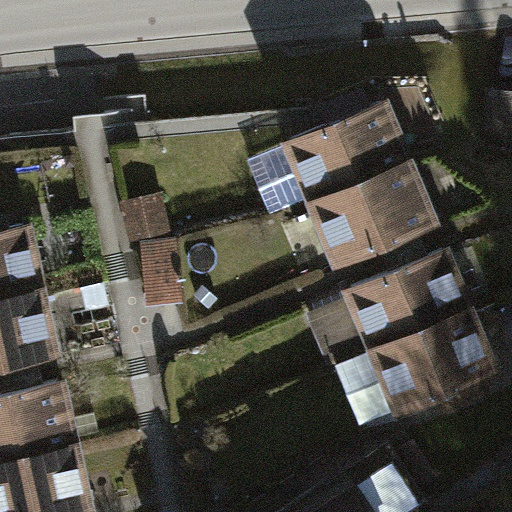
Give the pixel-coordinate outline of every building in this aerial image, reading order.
[(511,93),(497,92),(493,145),(511,146),(511,93)] [(294,145),(255,161),(273,204),(276,210),(315,194),(342,259),(433,222),(383,101),(292,139),(294,145)] [(162,208),(130,215),(135,239),(167,232),(162,208)] [(25,223),(0,228),(0,363),(54,352),(39,287),(25,223)] [(177,240),(147,241),(149,291),(179,290),(177,240)] [(355,292),(311,311),(333,363),(376,345),(379,352),(341,368),(361,416),(399,400),(402,406),(494,368),(443,247),(352,285),(355,292)] [(60,379),(0,392),(0,511),(84,511),(83,507),(88,506),(74,443),(60,379)] [(435,479),(425,462),(411,471),(422,488),(435,479)] [(380,511),(417,511),(425,507),(401,469),(367,490),(380,511)] [(311,511),(373,511),(355,483),(311,511)]
